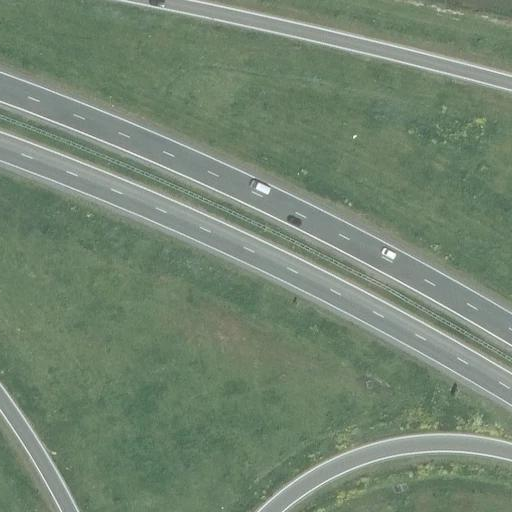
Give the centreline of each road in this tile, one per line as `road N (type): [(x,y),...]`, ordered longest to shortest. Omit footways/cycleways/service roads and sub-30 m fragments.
road 1 (trunk): [(0,148),(283,267),(511,393)]
road 2 (trunk): [(511,330),(270,202),(0,90)]
road 3 (trunk): [(511,83),(144,0)]
road 4 (trunk): [(270,511),(329,466),(396,446),(455,441),(511,451)]
road 5 (trunk): [(0,397),(69,511)]
